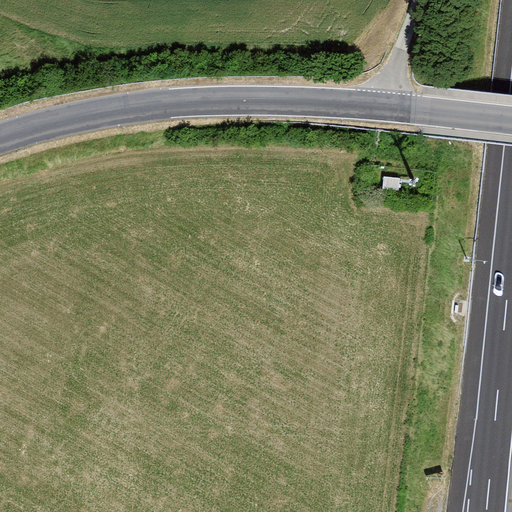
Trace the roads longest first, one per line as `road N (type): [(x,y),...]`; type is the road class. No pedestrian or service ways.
road 1 (tertiary): [(415,109),(195,102),(86,115),(0,137)]
road 2 (motorway): [(511,250),(486,511)]
